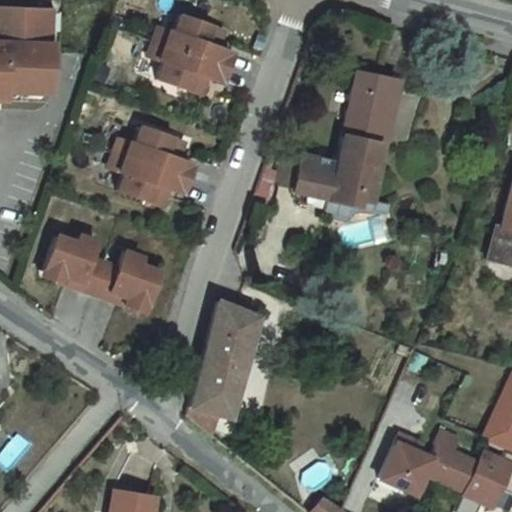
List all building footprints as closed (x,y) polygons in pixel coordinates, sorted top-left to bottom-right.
[(0,104),(11,105),(40,106),(41,96),(57,97),(58,56),(56,56),(56,43),(57,25),(57,22),(0,20),(0,104)] [(66,25),(57,25),(56,43),(65,43),(66,25)] [(238,48),(194,30),(188,48),(183,46),(172,75),(177,76),(170,94),(214,110),(219,97),(214,95),(216,91),(233,98),(245,70),(227,63),(229,59),(233,61),(238,48)] [(183,46),(173,42),(161,70),(172,75),(183,46)] [(359,76),(356,92),(364,94),(367,77),(359,76)] [(341,162),(305,154),(298,187),(310,190),(309,196),(360,206),(362,198),(378,202),(384,171),(379,170),(389,119),(394,120),(402,85),(388,82),(367,77),(364,94),(356,92),(341,162)] [(57,97),(41,96),(40,106),(56,106),(57,97)] [(11,105),(0,104),(0,113),(11,114),(11,105)] [(196,157),(152,141),(145,157),(141,156),(130,185),(134,187),(128,203),(171,220),(176,207),(172,205),(173,202),(191,209),(202,180),(185,173),(186,169),(190,171),(196,157)] [(280,184),(298,187),(305,154),(287,150),(280,184)] [(141,156),(130,152),(119,181),(130,185),(141,156)] [(310,190),(298,187),(297,193),(309,196),(310,190)] [(511,197),(504,229),(496,227),(488,261),(511,266),(511,197)] [(87,246),(68,239),(65,246),(84,253),(87,246)] [(105,253),(87,246),(84,253),(65,246),(52,279),(72,287),(74,282),(90,288),(85,300),(114,311),(119,299),(135,305),(133,310),(153,318),(166,285),(146,277),(149,271),(132,264),(129,271),(125,279),(98,269),(102,260),(105,253)] [(129,271),(102,260),(98,269),(125,279),(129,271)] [(169,278),(149,271),(146,277),(166,285),(169,278)] [(72,287),(52,279),(49,287),(85,300),(90,288),(74,282),(72,287)] [(135,305),(119,299),(114,311),(150,326),(153,318),(133,310),(135,305)] [(257,320),(222,306),(221,309),(203,369),(191,411),(221,418),(231,379),(245,330),(253,332),(257,320)] [(253,332),(245,330),(231,379),(241,381),(253,332)] [(511,384),(486,443),(504,452),(511,455),(511,384)] [(214,437),(221,418),(191,411),(189,418),(214,437)] [(421,445),(400,435),(380,479),(414,495),(424,474),(464,492),(477,463),(452,451),(458,439),(440,431),(434,444),(436,445),(429,459),(417,454),(421,445)] [(509,465),(499,488),(511,494),(511,455),(504,452),(500,461),(509,465)] [(482,453),(477,463),(464,492),(463,494),(481,502),(491,507),(499,488),(509,465),(500,461),(482,453)] [(155,511),(156,502),(118,494),(115,511),(155,511)] [(477,511),(481,502),(463,494),(455,511),(454,511),(477,511)] [(340,511),(322,500),(314,511),(340,511)]
